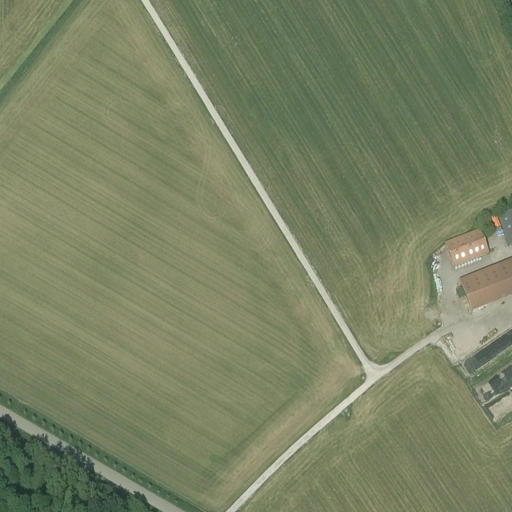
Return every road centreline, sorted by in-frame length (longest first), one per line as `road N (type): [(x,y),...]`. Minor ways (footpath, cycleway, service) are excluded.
road 1 (track): [(374,377),(145,0)]
road 2 (track): [(230,511),(374,377),(466,313)]
road 3 (unclassified): [(172,511),(0,411)]
